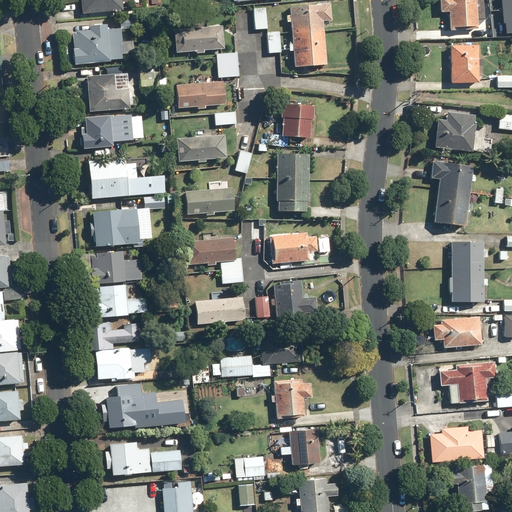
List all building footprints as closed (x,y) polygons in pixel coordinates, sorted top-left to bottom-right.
[(80,0),(81,14),(122,11),(121,0),(80,0)] [(476,29),(475,0),(438,0),(439,13),(447,12),(448,30),(476,29)] [(511,0),(501,0),(504,30),(511,29),(511,0)] [(288,6),(294,67),(326,64),(322,21),(331,20),(329,3),(288,6)] [(253,8),(255,29),(267,28),(266,7),(253,8)] [(120,17),(121,29),(141,27),(141,15),(120,17)] [(71,32),(74,64),(122,60),(121,54),(133,53),(132,40),(120,41),(119,29),(106,30),(106,24),(89,25),(89,31),(71,32)] [(173,29),(175,53),(223,49),(221,25),(173,29)] [(267,32),(269,53),(281,52),(279,30),(267,32)] [(511,58),(511,38),(500,39),(501,59),(511,58)] [(477,83),(476,45),(448,46),(449,83),(477,83)] [(215,54),(217,77),(238,75),(236,52),(215,54)] [(139,66),(141,88),(160,86),(159,65),(139,66)] [(85,76),(88,111),(129,108),(127,88),(115,89),(114,74),(85,76)] [(511,87),(511,75),(496,76),(496,88),(511,87)] [(175,85),(176,108),(224,105),(222,82),(175,85)] [(283,103),(279,137),(308,139),(311,106),(283,103)] [(214,112),(215,124),(235,123),(234,111),(214,112)] [(470,152),(474,115),(445,112),(444,120),(435,119),(432,148),(470,152)] [(511,129),(511,114),(498,113),(496,128),(511,129)] [(80,133),(81,149),(112,147),(111,142),(131,140),(131,124),(122,125),(121,115),(83,117),(84,133),(80,133)] [(175,139),(177,161),(226,157),(224,134),(175,139)] [(239,150),(233,170),(245,173),(250,153),(239,150)] [(277,154),(275,200),(279,200),(278,210),(306,211),(309,155),(277,154)] [(87,161),(90,199),(166,192),(164,178),(136,180),(134,163),(124,164),(123,158),(87,161)] [(463,226),(471,166),(430,161),(428,178),(437,179),(431,222),(463,226)] [(184,191),(185,214),(233,210),(231,188),(184,191)] [(504,188),(494,188),(494,202),(504,203),(504,188)] [(142,197),(143,209),(164,208),(163,196),(142,197)] [(92,211),(94,247),(138,244),(136,208),(92,211)] [(252,219),(252,238),(264,238),(265,219),(252,219)] [(269,235),(271,262),(310,260),(309,252),(317,251),(316,235),(308,236),(307,232),(269,235)] [(186,242),(188,265),(219,261),(221,283),(243,281),(241,258),(235,259),(233,237),(186,242)] [(481,301),(481,241),(449,241),(448,301),(481,301)] [(89,253),(92,284),(142,279),(140,259),(123,260),(122,250),(89,253)] [(0,255),(0,285),(10,285),(6,255),(0,255)] [(302,281),(275,283),(277,321),(306,319),(306,313),(318,312),(317,297),(303,297),(302,281)] [(93,287),(96,318),(148,313),(146,298),(127,300),(126,284),(93,287)] [(0,288),(0,319),(2,319),(0,300),(20,298),(19,287),(0,288)] [(199,300),(201,324),(245,319),(243,296),(199,300)] [(269,296),(255,297),(257,317),(270,316),(269,296)] [(511,310),(511,299),(502,300),(502,311),(511,310)] [(511,336),(511,314),(503,315),(503,337),(511,336)] [(479,344),(477,316),(439,319),(439,324),(431,324),(432,340),(440,339),(441,347),(479,344)] [(0,351),(18,350),(16,319),(0,320),(0,351)] [(89,342),(90,350),(113,348),(112,343),(140,341),(138,323),(123,324),(123,328),(111,329),(110,321),(88,324),(89,333),(84,333),(85,343),(89,342)] [(302,361),(300,333),(260,335),(262,364),(252,365),(251,355),(220,357),(220,363),(212,364),(212,375),(220,374),(220,376),(252,374),(252,376),(270,375),(269,363),(302,361)] [(95,352),(97,379),(115,377),(116,380),(134,378),(133,372),(144,371),(143,361),(151,361),(150,347),(95,352)] [(0,382),(20,381),(18,352),(0,353),(0,382)] [(493,377),(492,362),(454,364),(454,369),(437,371),(438,384),(455,383),(456,403),(485,401),(483,378),(493,377)] [(175,396),(186,396),(186,388),(195,389),(196,377),(176,377),(175,396)] [(301,383),(301,378),(275,380),(278,419),(305,416),(304,398),(312,397),(311,382),(301,383)] [(103,406),(104,422),(109,421),(109,428),(136,425),(136,429),(188,424),(185,398),(157,401),(156,391),(144,392),(143,383),(117,386),(118,397),(105,398),(106,406),(103,406)] [(262,386),(237,385),(237,396),(262,397),(262,386)] [(0,420),(17,419),(15,391),(0,392),(0,420)] [(511,405),(511,393),(495,395),(495,407),(511,405)] [(482,458),(479,430),(466,431),(466,426),(439,428),(440,433),(428,434),(430,462),(482,458)] [(317,462),(314,428),(289,430),(292,464),(317,462)] [(511,452),(511,430),(497,432),(498,454),(511,452)] [(0,464),(20,463),(19,435),(0,436),(0,464)] [(150,471),(148,447),(136,448),(135,441),(108,443),(109,451),(103,451),(104,469),(111,468),(111,474),(150,471)] [(181,469),(180,449),(150,452),(151,471),(181,469)] [(263,474),(261,456),(233,458),(235,477),(263,474)] [(484,501),(481,464),(454,466),(455,471),(444,472),(445,484),(455,483),(457,511),(479,510),(479,501),(484,501)] [(324,483),(324,477),(296,479),(298,511),(327,511),(327,495),(335,494),(334,483),(324,483)] [(0,511),(24,511),(25,509),(30,509),(29,497),(24,497),(23,483),(0,484),(0,511)] [(252,504),(250,483),(235,484),(237,505),(252,504)] [(178,494),(177,485),(131,489),(132,511),(191,511),(190,493),(178,494)]
